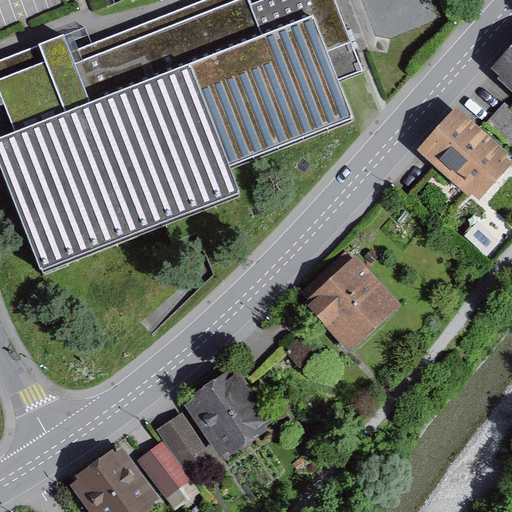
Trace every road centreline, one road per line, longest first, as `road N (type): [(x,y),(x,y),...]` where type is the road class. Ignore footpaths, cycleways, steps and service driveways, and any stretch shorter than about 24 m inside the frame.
road 1 (tertiary): [(55,450),(155,378),(268,276),(511,8)]
road 2 (residential): [(55,450),(0,342)]
